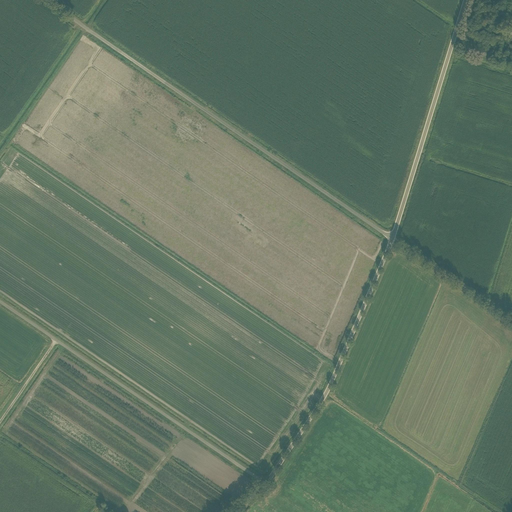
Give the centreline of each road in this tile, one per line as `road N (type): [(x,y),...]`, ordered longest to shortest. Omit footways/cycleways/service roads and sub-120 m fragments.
road 1 (unclassified): [(391,238),(46,0)]
road 2 (unclassified): [(265,484),(0,301)]
road 3 (unclassified): [(265,484),(329,397),(391,238)]
road 4 (unclassified): [(391,238),(467,0)]
road 5 (track): [(511,322),(391,238)]
